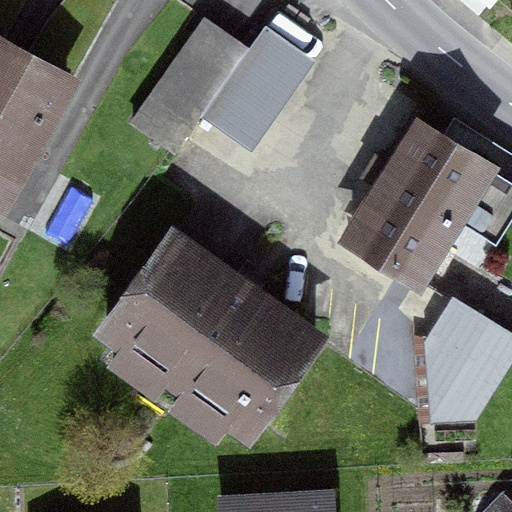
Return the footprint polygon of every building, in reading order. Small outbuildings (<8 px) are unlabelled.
[(201,20),(128,123),(169,151),(242,48),(201,20)] [(0,189),(8,176),(10,177),(63,80),(0,45),(0,189)] [(378,188),(347,239),(414,281),(459,209),(488,227),(511,189),(482,171),(496,149),(450,120),(437,140),(417,127),(391,168),(372,156),(359,177),(378,188)] [(311,337),(171,237),(103,332),(243,433),(311,337)] [(426,340),(467,365),(490,328),(449,303),(426,340)] [(326,511),(326,500),(229,506),(228,511),(326,511)]
